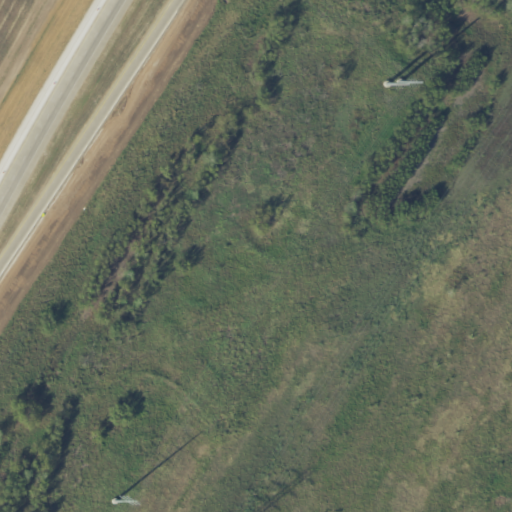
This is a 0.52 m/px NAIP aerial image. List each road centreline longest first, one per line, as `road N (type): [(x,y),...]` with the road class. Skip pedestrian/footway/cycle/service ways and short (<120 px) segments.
road 1 (motorway): [(0,265),(178,0)]
road 2 (motorway): [(0,205),(119,0)]
